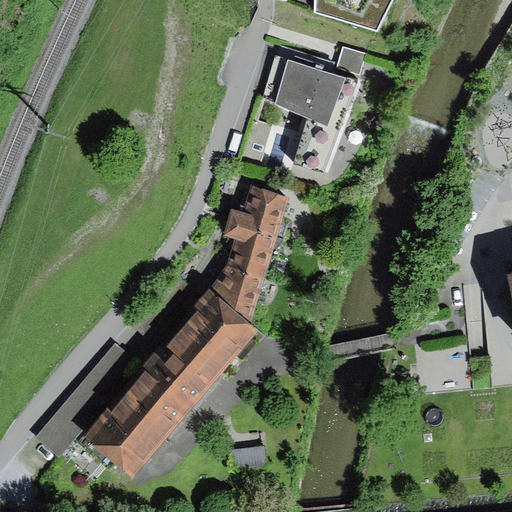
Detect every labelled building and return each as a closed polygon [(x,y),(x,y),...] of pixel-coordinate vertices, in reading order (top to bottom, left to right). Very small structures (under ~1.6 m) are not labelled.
[(314,0),(314,20),(378,40),(399,0),(314,0)] [(343,44),(337,64),(360,71),(367,51),(343,44)] [(318,58),(288,52),(277,93),(309,107),(295,156),(326,166),(342,120),(360,71),(337,64),(318,58)] [(261,169),(274,122),(254,117),(241,163),(261,169)] [(277,225),(288,190),(252,179),(244,205),(231,201),(223,227),(236,231),(254,236),(259,219),(277,225)] [(254,236),(236,231),(229,253),(265,264),(277,225),(259,219),(254,236)] [(265,264),(229,253),(213,281),(252,315),(265,264)] [(175,269),(129,320),(148,337),(194,286),(175,269)] [(213,281),(210,279),(139,361),(76,434),(112,464),(121,454),(134,465),(257,319),(252,315),(213,281)] [(139,361),(116,341),(37,434),(60,454),(76,434),(139,361)] [(266,443),(230,446),(232,468),(267,465),(266,443)]
